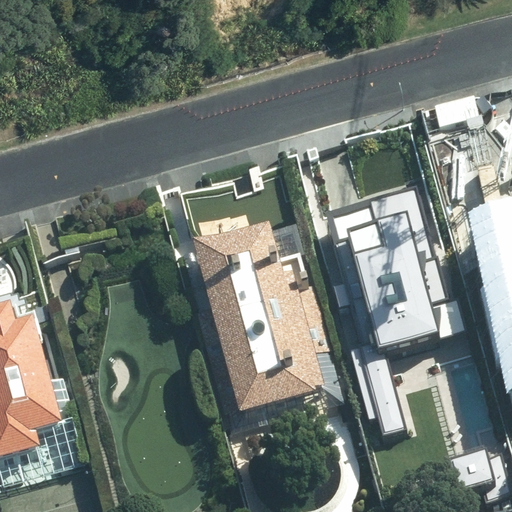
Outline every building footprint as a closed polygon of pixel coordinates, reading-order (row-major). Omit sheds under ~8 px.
[(480,103),(440,115),(446,136),(486,124),(480,103)] [(511,219),(505,180),(486,183),(493,223),(511,219)] [(323,223),(385,437),(412,429),(390,356),(440,341),(430,307),(450,301),(419,196),(323,223)] [(284,228),(198,251),(215,316),(201,320),(228,420),(243,416),(245,423),(331,400),(319,359),(334,355),(316,292),(302,296),(284,228)] [(0,315),(0,468),(48,455),(43,439),(68,432),(38,325),(21,330),(15,311),(0,315)]
